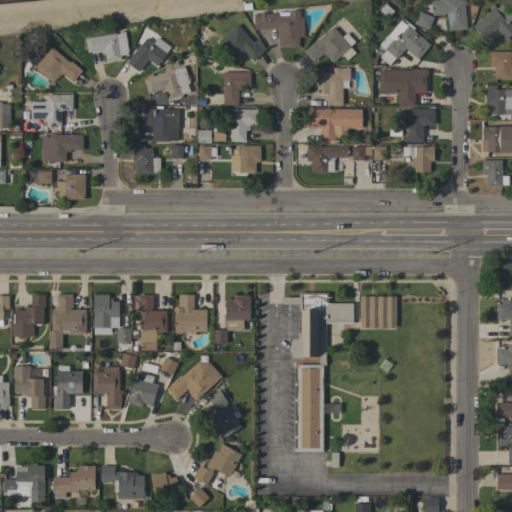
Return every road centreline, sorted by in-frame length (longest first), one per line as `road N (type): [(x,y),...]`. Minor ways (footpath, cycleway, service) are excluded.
road 1 (residential): [(0,269),(464,271)]
road 2 (residential): [(511,201),(108,200)]
road 3 (secondary): [(0,233),(378,233)]
road 4 (residential): [(463,511),(464,233)]
road 5 (residential): [(0,441),(168,442)]
road 6 (residential): [(464,233),(458,68)]
